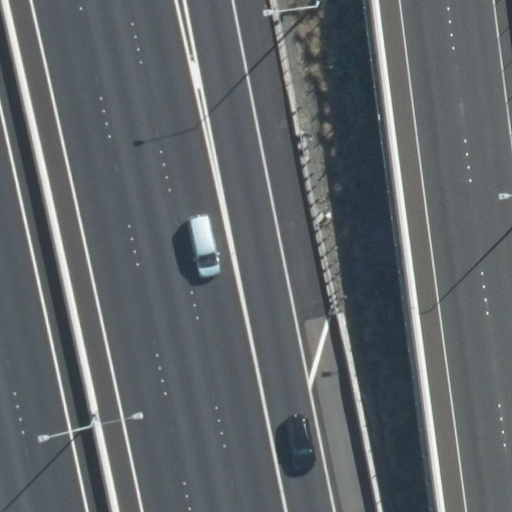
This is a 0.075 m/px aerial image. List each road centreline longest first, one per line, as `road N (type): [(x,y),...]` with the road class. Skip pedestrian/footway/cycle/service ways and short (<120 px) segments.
road 1 (motorway): [(88,0),(206,511)]
road 2 (motorway): [(187,0),(279,511)]
road 3 (motorway): [(38,511),(0,338)]
